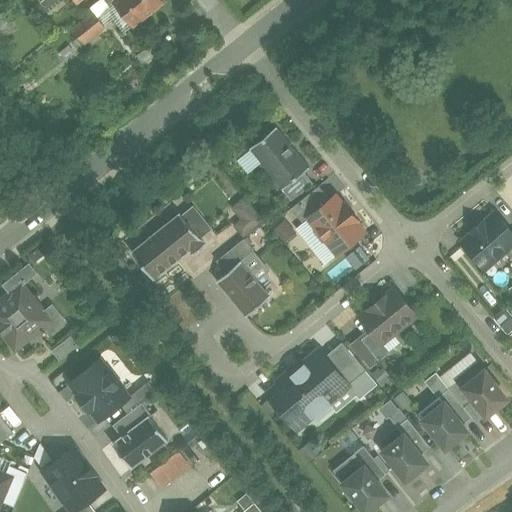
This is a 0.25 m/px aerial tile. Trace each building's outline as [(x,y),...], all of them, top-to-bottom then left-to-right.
[(105,24),(113,18),(123,30),(131,24),(113,0),(103,0),(93,7),(105,24)] [(116,0),(135,22),(161,0),(116,0)] [(5,11),(0,14),(0,28),(12,20),(5,11)] [(94,11),(75,27),(87,40),(105,24),(94,11)] [(71,44),(64,50),(68,55),(75,49),(71,44)] [(311,167),(278,126),(251,148),(284,189),(306,172),(311,167)] [(306,172),(284,189),(293,200),(315,182),(306,172)] [(511,173),(496,190),(511,206),(511,173)] [(320,185),(292,208),(304,223),(311,217),(310,216),(332,199),(320,185)] [(345,205),(337,195),(332,199),(310,216),(311,217),(318,227),(317,231),(324,239),(328,240),(339,253),(366,231),(358,222),(359,221),(346,204),(345,205)] [(260,220),(243,199),(232,207),(241,218),(233,225),(241,235),(260,220)] [(182,212),(133,251),(155,278),(191,248),(195,253),(207,243),(182,212)] [(487,222),(485,220),(472,231),(474,234),(463,243),(485,268),(497,258),(500,258),(508,252),(508,248),(511,244),(511,230),(497,213),(487,222)] [(295,232),(285,220),(274,229),(284,241),(295,232)] [(246,238),(229,251),(238,263),(242,260),(255,249),(246,238)] [(238,263),(229,251),(218,260),(228,272),(238,263)] [(242,260),(238,263),(228,272),(218,280),(248,315),(271,295),(242,260)] [(31,262),(4,284),(12,293),(23,284),(24,285),(39,272),(31,262)] [(24,285),(23,284),(12,293),(0,302),(0,325),(17,347),(47,323),(48,314),(44,309),(44,307),(37,299),(35,299),(24,285)] [(397,290),(387,298),(386,296),(371,308),(372,309),(363,317),(371,328),(373,331),(383,343),(384,343),(396,333),(394,331),(399,327),(401,329),(416,317),(414,315),(416,313),(397,290)] [(511,314),(507,308),(494,318),(508,335),(511,331),(511,314)] [(372,350),(363,339),(373,331),(371,328),(351,344),(363,358),(372,350)] [(383,343),(373,331),(363,339),(372,350),(380,360),(392,351),(384,343),(383,343)] [(72,335),(53,350),(61,359),(80,344),(72,335)] [(343,342),(326,356),(339,372),(357,357),(343,342)] [(380,360),(372,350),(363,358),(371,368),(380,360)] [(303,362),(280,381),(281,383),(269,393),(298,428),(314,415),(319,420),(334,408),(330,402),(350,385),(350,384),(339,372),(326,356),(321,351),(305,365),(303,362)] [(357,357),(339,372),(350,384),(368,370),(357,357)] [(110,371),(101,359),(72,381),(81,393),(78,395),(90,410),(93,408),(102,419),(122,403),(130,397),(130,396),(121,386),(123,384),(112,369),(110,371)] [(508,398),(481,363),(460,380),(475,399),(487,415),(508,398)] [(475,399),(460,380),(450,387),(465,406),(475,399)] [(150,381),(130,396),(130,397),(122,403),(129,412),(131,411),(144,401),(158,391),(150,381)] [(465,406),(450,387),(441,395),(463,423),(473,416),(465,406)] [(463,423),(441,395),(420,412),(447,446),(447,447),(448,446),(468,430),(469,430),(468,429),(463,423)] [(144,401),(131,411),(140,423),(151,414),(152,415),(153,414),(144,401)] [(129,412),(114,424),(123,435),(140,423),(131,411),(129,412)] [(0,413),(0,436),(1,437),(12,429),(0,413)] [(123,435),(114,442),(133,467),(170,439),(152,415),(151,414),(140,423),(123,435)] [(432,446),(409,418),(399,426),(405,434),(406,433),(422,453),(432,446)] [(422,453),(406,433),(405,434),(385,450),(407,478),(428,461),(422,453)] [(364,445),(355,452),(377,480),(386,473),(364,445)] [(43,466),(71,508),(87,498),(103,488),(75,446),(43,466)] [(180,450),(152,472),(165,487),(192,466),(180,450)] [(377,480),(355,452),(334,469),(366,510),(388,493),(377,480)] [(10,464),(6,474),(11,476),(1,499),(14,505),(28,472),(10,464)] [(0,470),(0,502),(1,499),(11,476),(6,474),(0,470)] [(248,492),(239,500),(246,509),(256,501),(248,492)] [(95,511),(87,498),(71,508),(65,511),(95,511)] [(256,501),(246,509),(248,511),(261,511),(263,511),(256,501)]
